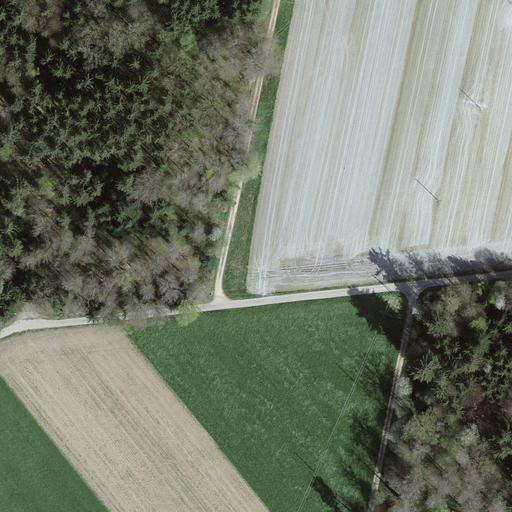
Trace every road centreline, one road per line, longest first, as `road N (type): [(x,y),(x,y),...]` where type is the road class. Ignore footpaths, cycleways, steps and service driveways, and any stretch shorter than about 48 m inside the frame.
road 1 (track): [(276,0),(217,306)]
road 2 (track): [(415,287),(369,511)]
road 3 (track): [(217,306),(0,333)]
road 4 (track): [(217,306),(415,287)]
